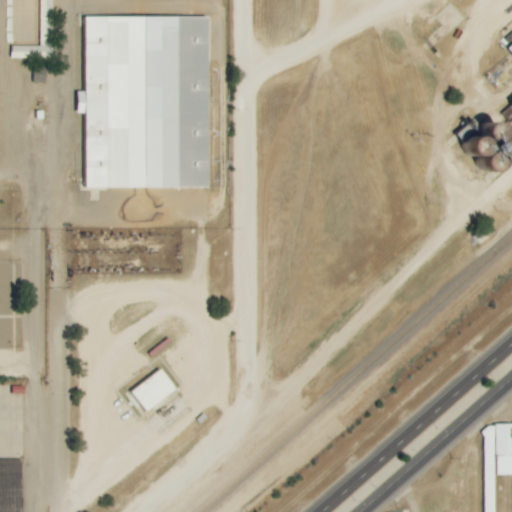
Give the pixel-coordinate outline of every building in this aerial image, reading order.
[(54,57),(53,0),(40,0),(41,47),(13,47),(13,58),(54,57)] [(85,18),(208,18),(208,189),(86,189),(85,18)] [(35,84),(46,83),(46,68),(34,68),(35,84)] [(497,144),(500,141),(501,138),(501,135),(500,132),(498,129),(495,127),(492,126),(489,126),(485,127),(483,129),(481,132),(480,136),(480,139),(482,142),(485,145),(488,146),(491,147),(495,146),(497,144)] [(479,156),(482,153),(483,150),(483,147),(482,143),(480,141),(477,139),(474,138),(471,138),(467,139),(465,141),(463,144),(462,147),(462,151),(464,154),(467,157),(470,158),(473,158),(477,158),(479,156)] [(511,161),(511,159),(511,146),(509,144),(506,143),(502,143),(499,144),(496,146),(494,149),(494,153),(494,156),(496,159),(498,162),(501,163),(505,164),(508,163),(511,161)] [(493,173),(495,170),(496,167),(496,164),(495,160),(493,158),(491,156),(487,155),(484,155),(481,156),(478,158),(476,161),(475,164),(476,168),(477,171),(480,174),(483,175),(487,175),(490,175),(493,173)] [(130,393),(144,412),(175,388),(161,370),(130,393)] [(494,511),(494,475),(511,474),(511,425),(483,426),(483,459),(493,459),(493,467),(483,468),(483,511),(494,511)]
